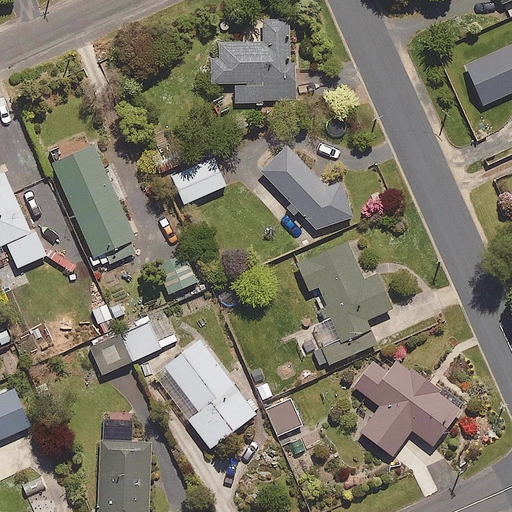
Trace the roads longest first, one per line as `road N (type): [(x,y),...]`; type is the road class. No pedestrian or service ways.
road 1 (residential): [(350,0),(511,350)]
road 2 (residential): [(0,50),(112,0)]
